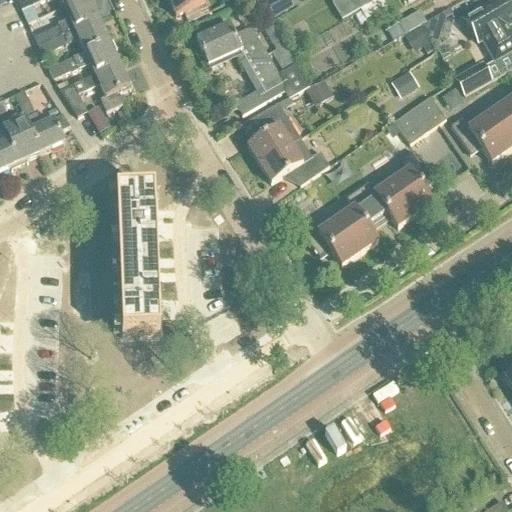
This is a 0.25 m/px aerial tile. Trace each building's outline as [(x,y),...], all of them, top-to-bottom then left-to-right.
[(64,13),(89,2),(87,0),(32,0),(17,7),(22,16),(46,5),(47,7),(59,1),(64,13)] [(201,0),(165,0),(175,22),(205,9),(201,0)] [(284,0),(278,0),(265,7),(273,22),(291,11),(284,0)] [(346,0),(332,8),(341,25),(379,4),(376,0),(346,0)] [(34,43),(38,52),(99,25),(89,2),(64,13),(69,24),(57,30),(58,32),(34,43)] [(257,3),(245,9),(250,19),(262,14),(257,3)] [(381,3),(360,15),(365,25),(386,14),(381,3)] [(489,9),(463,24),(478,49),(482,47),(494,68),(511,57),(511,44),(511,45),(504,32),(511,27),(511,16),(505,4),(491,13),(489,9)] [(386,35),(393,46),(425,28),(419,17),(386,35)] [(79,45),(85,58),(109,47),(99,25),(38,52),(42,62),(79,45)] [(283,78),(279,80),(251,34),(233,40),(229,31),(196,46),(208,72),(234,61),(257,98),(235,111),(242,122),(285,98),(289,105),(309,94),(296,71),(272,31),(265,36),(276,56),(271,59),(283,78)] [(428,45),(422,34),(408,42),(414,53),(428,45)] [(90,70),(95,81),(119,70),(109,47),(85,58),(48,75),(54,86),(78,75),(78,76),(90,70)] [(446,47),(436,53),(443,66),(454,59),(446,47)] [(119,70),(95,81),(70,92),(70,93),(60,97),(78,124),(87,118),(78,100),(99,90),(105,103),(100,106),(106,119),(122,112),(117,99),(129,93),(119,70)] [(481,70),(455,85),(464,102),(491,87),(481,70)] [(409,79),(392,90),(400,105),(418,94),(409,79)] [(313,93),(305,97),(315,113),(333,102),(324,88),(320,90),(313,93)] [(25,125),(42,160),(65,149),(60,138),(70,134),(62,121),(53,125),(53,126),(42,131),(36,120),(34,121),(24,98),(14,102),(22,119),(25,125)] [(394,129),(409,151),(446,126),(430,103),(394,129)] [(462,125),(450,133),(470,161),(480,154),(492,170),(511,155),(511,104),(468,134),(462,125)] [(8,147),(19,170),(42,160),(25,125),(22,119),(9,125),(1,108),(0,108),(0,130),(3,136),(8,147)] [(247,153),(259,172),(300,146),(278,111),(256,123),(267,140),(247,153)] [(55,115),(47,118),(50,125),(58,121),(55,115)] [(110,133),(105,124),(94,131),(99,139),(110,133)] [(300,146),(259,172),(271,190),(281,184),(300,193),(328,173),(319,159),(312,164),(300,146)] [(0,150),(0,178),(19,170),(8,147),(0,150)] [(397,235),(434,210),(423,193),(433,186),(414,158),(402,166),(409,175),(374,199),(368,190),(346,204),(353,214),(318,238),(312,228),(300,236),(320,264),(330,257),(341,274),(378,248),(369,236),(389,222),(397,235)] [(154,199),(116,200),(119,272),(157,271),(154,199)] [(157,271),(119,272),(122,344),(160,343),(157,271)] [(381,511),(405,498),(384,462),(300,511),(381,511)] [(459,511),(479,511),(480,511),(474,502),(459,511)]
